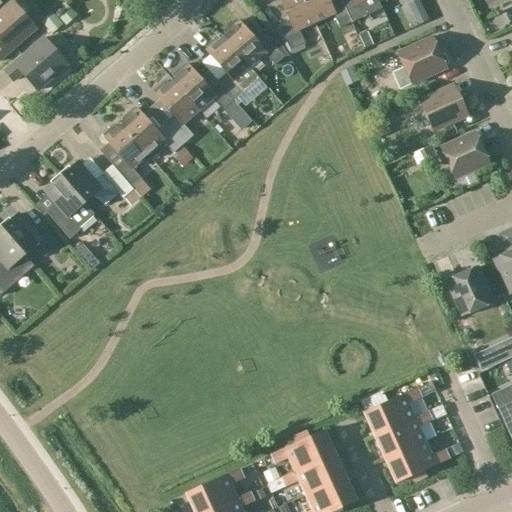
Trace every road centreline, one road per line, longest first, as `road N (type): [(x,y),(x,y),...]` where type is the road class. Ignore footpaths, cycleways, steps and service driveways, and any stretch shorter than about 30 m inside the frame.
road 1 (residential): [(207,0),(27,152)]
road 2 (residential): [(511,145),(445,0)]
